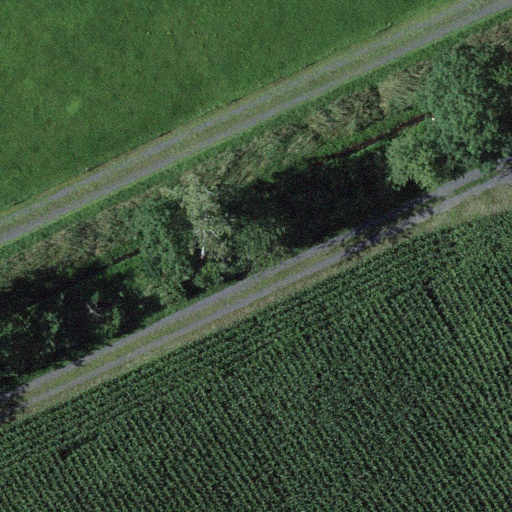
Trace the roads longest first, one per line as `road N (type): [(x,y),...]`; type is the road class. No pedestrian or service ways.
road 1 (track): [(511,159),(0,407)]
road 2 (track): [(486,0),(0,232)]
